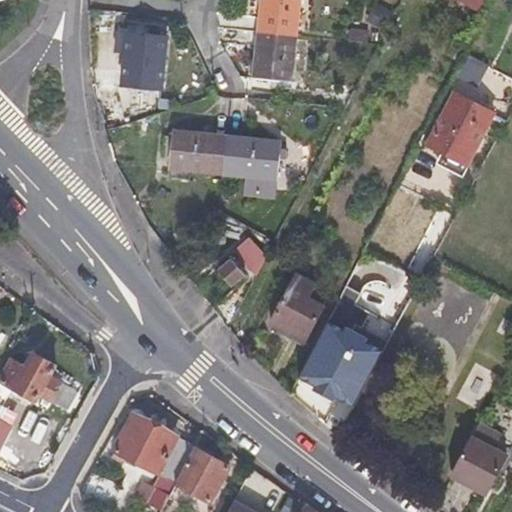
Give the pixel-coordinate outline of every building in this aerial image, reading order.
[(259,0),(256,35),(295,39),(298,0),(259,0)] [(457,0),(475,9),(479,0),(457,0)] [(361,23),(378,32),(389,14),(371,6),(361,23)] [(364,44),(365,32),(348,30),(347,43),(364,44)] [(167,39),(129,35),(123,88),(161,93),(167,39)] [(290,85),(295,39),(256,35),(252,80),(290,85)] [(489,116),(452,97),(426,146),(463,166),(489,116)] [(333,115),(322,114),(320,127),(332,128),(333,115)] [(167,169),(221,175),(225,136),(171,130),(167,169)] [(225,136),(221,175),(254,179),(253,191),(269,192),(271,181),(275,181),(278,142),(225,136)] [(253,236),(218,265),(234,284),(252,269),(254,271),(270,258),(253,236)] [(313,284),(296,275),(270,325),(303,343),(323,306),(306,297),(313,284)] [(327,318),(296,393),(350,415),(381,340),(327,318)] [(21,369),(9,362),(0,376),(0,382),(31,401),(35,395),(60,411),(70,394),(45,378),(52,366),(31,352),(21,369)] [(191,451),(194,446),(135,413),(110,457),(134,471),(138,464),(174,483),(191,451)] [(499,435),(479,424),(452,476),(483,494),(504,455),(494,449),(496,444),(494,443),(499,435)] [(168,494),(165,500),(187,511),(203,511),(227,470),(191,451),(174,483),(168,494)] [(146,505),(158,511),(165,500),(168,494),(155,488),(146,505)]
